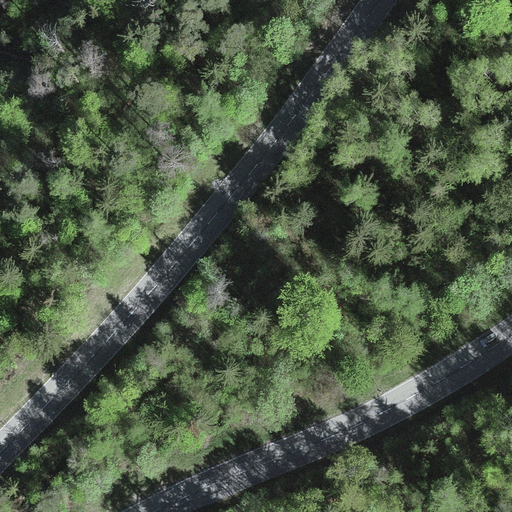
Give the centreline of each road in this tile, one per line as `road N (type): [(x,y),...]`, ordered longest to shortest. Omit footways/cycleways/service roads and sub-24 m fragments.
road 1 (tertiary): [(378,0),(190,246),(0,452)]
road 2 (tertiary): [(153,511),(384,411),(511,333)]
